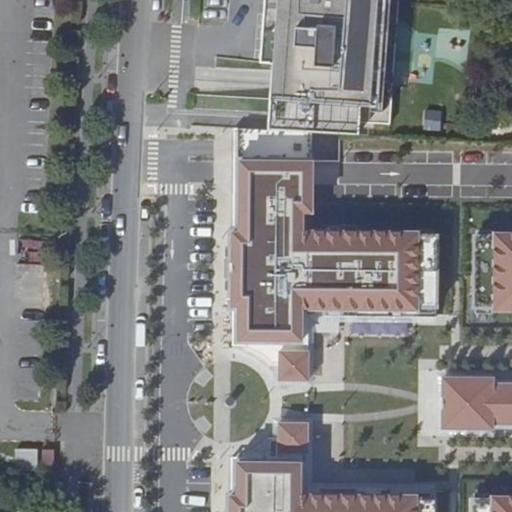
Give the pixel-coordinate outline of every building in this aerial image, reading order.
[(294,0),(291,53),(286,131),(358,135),(359,123),(379,125),(387,0),(294,0)] [(397,0),(387,0),(379,125),(389,125),(397,0)] [(418,10),(418,24),(446,24),(446,11),(418,10)] [(424,110),(423,130),(441,131),(442,112),(424,110)] [(422,237),(304,237),(304,219),(314,219),(315,134),(238,134),(238,237),(233,236),(232,314),(237,314),(237,347),(303,348),(303,334),(304,317),(421,318),(421,314),(438,314),(438,242),(421,242),(422,237)] [(511,235),(492,235),(492,241),(475,241),(475,311),(491,311),(491,315),(511,314),(511,235)] [(279,363),(279,350),(309,350),(309,334),(303,334),(303,348),(237,347),(251,350),(263,355),(271,361),(271,363),(279,363)] [(309,350),(279,350),(279,363),(279,380),(309,380),(309,350)] [(496,376),(444,376),(443,428),(496,428),(496,423),(511,423),(511,381),(496,381),(496,376)] [(278,438),(278,461),(309,461),(309,431),(278,431),(278,438)] [(309,476),(309,461),(278,461),(278,438),(271,438),(261,450),(248,459),(237,463),(303,464),(303,476),(309,476)] [(37,450),(16,449),(15,471),(37,471),(37,469),(37,450)] [(53,450),(42,450),(42,469),(53,469),(53,450)] [(436,511),(437,499),(420,499),(420,495),(303,494),(303,476),(303,464),(237,463),(236,496),(231,496),(231,511),(436,511)] [(511,511),(511,496),(491,497),(491,499),(470,499),(469,511),(511,511)]
